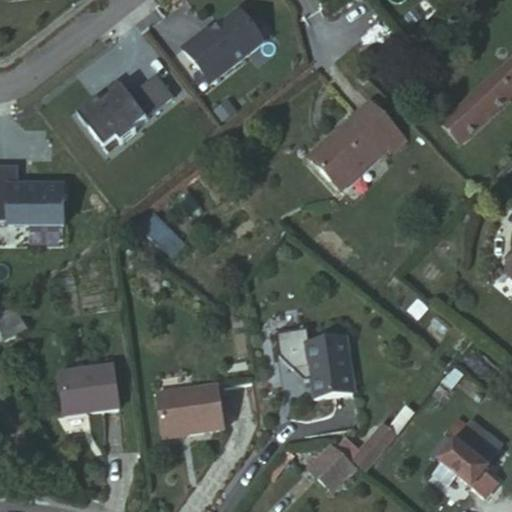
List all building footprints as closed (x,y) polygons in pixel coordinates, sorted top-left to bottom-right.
[(183,48),(212,89),(263,45),(245,14),(183,48)] [(511,99),(511,61),(489,83),(483,77),(461,99),(467,105),(433,138),(451,159),(511,99)] [(123,145),(172,95),(152,76),(130,100),(113,84),(77,120),(107,149),(117,139),(123,145)] [(394,153),(355,117),(302,178),(332,207),(378,158),(383,164),(394,153)] [(5,184),(6,228),(67,231),(69,186),(5,184)] [(172,262),(187,247),(155,216),(141,231),(172,262)] [(361,271),(319,230),(306,243),(350,284),(361,271)] [(511,310),(511,260),(488,288),(511,310)] [(0,341),(24,335),(16,308),(0,311),(0,341)] [(343,411),(336,355),(294,360),(295,379),(297,379),(302,416),(343,411)] [(108,417),(101,372),(46,380),(52,425),(108,417)] [(214,446),(208,400),(147,408),(152,453),(214,446)] [(353,488),(383,451),(370,438),(340,477),(353,488)] [(479,468),(464,455),(456,466),(442,455),(427,474),(458,501),(475,481),(472,478),(479,468)] [(328,466),(316,457),(293,480),(305,490),(328,466)] [(316,502),(340,477),(328,466),(305,490),(316,502)]
